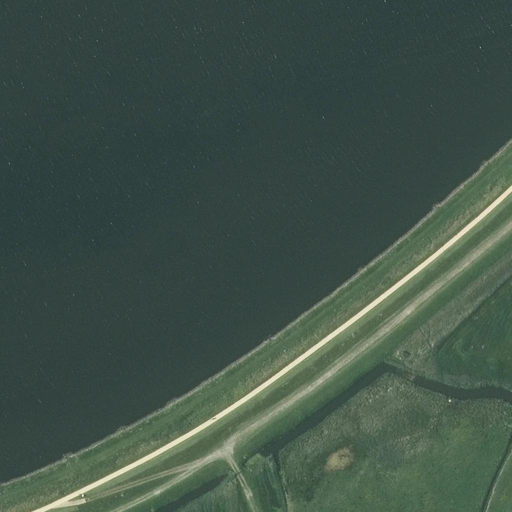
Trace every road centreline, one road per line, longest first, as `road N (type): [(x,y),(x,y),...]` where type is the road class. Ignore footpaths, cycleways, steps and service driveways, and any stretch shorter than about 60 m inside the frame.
road 1 (track): [(511,153),(374,275),(264,357),(175,415),(0,500)]
road 2 (track): [(511,227),(416,309),(181,477),(101,511)]
road 3 (track): [(197,464),(55,504)]
